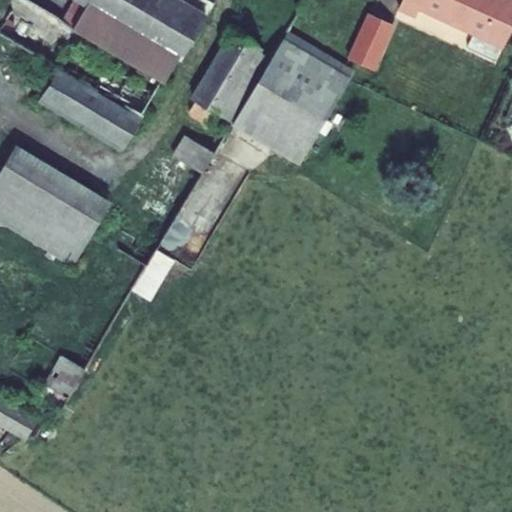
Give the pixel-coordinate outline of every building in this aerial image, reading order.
[(53,0),(87,19),(98,0),(53,0)] [(101,57),(178,101),(217,33),(159,0),(98,0),(87,19),(114,34),(101,57)] [(296,0),(316,11),(322,0),(296,0)] [(504,69),(511,50),(511,4),(502,0),(416,0),(408,18),(424,25),(427,19),(480,43),(474,55),(504,69)] [(101,57),(74,42),(13,7),(0,30),(0,42),(57,75),(84,88),(101,57)] [(114,34),(87,19),(74,42),(101,57),(114,34)] [(377,24),(357,67),(380,77),(400,34),(377,24)] [(363,81),(297,42),(281,69),(351,102),(358,89),(363,81)] [(236,145),(241,136),(281,69),(244,47),(211,104),(221,110),(209,130),(236,145)] [(140,169),(178,101),(101,57),(84,88),(57,75),(37,111),(140,169)] [(281,69),(241,136),(307,175),(351,102),(281,69)] [(183,134),(172,154),(202,170),(213,150),(183,134)] [(12,157),(0,178),(0,201),(95,254),(116,215),(12,157)] [(57,353),(37,397),(63,409),(83,365),(57,353)] [(0,425),(24,439),(38,416),(0,393),(0,425)]
